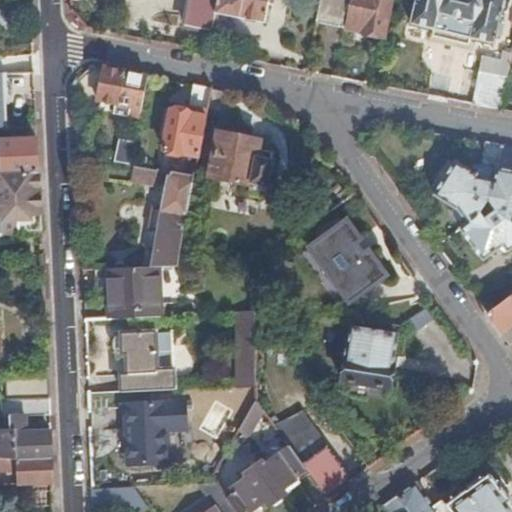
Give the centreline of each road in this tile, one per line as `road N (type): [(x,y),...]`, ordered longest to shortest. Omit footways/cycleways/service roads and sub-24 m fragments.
road 1 (residential): [(50,39),(72,511)]
road 2 (residential): [(299,91),(511,389)]
road 3 (residential): [(299,91),(50,39)]
road 4 (residential): [(511,133),(299,91)]
road 5 (residential): [(511,393),(346,511)]
